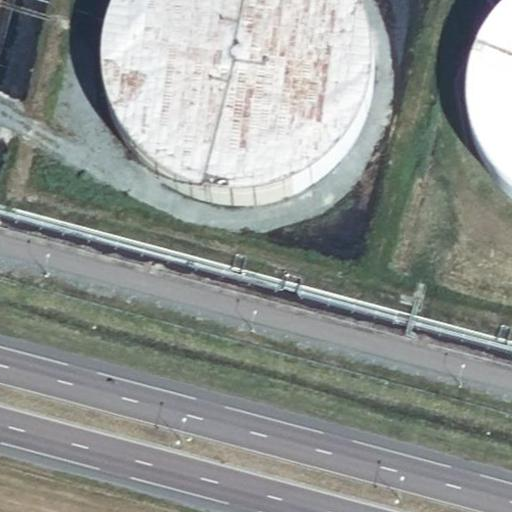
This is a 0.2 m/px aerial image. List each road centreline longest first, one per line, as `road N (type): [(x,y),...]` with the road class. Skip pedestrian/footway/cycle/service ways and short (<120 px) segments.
road 1 (secondary): [(511,500),(0,363)]
road 2 (secondary): [(0,437),(279,511)]
